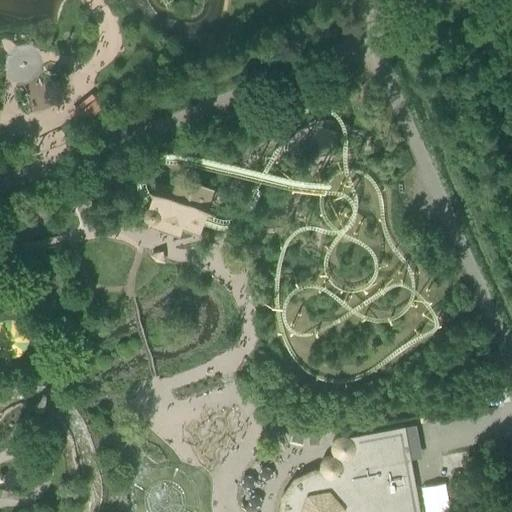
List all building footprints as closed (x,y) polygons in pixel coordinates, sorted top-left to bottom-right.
[(152,198),(149,207),(148,208),(146,209),(145,210),(144,211),(144,213),(143,214),(143,216),(143,218),(144,219),(145,220),(146,222),(147,223),(149,223),(150,224),(152,224),(154,223),(155,223),(156,222),(158,221),(159,219),(159,217),(160,217),(158,223),(162,224),(163,222),(164,219),(192,228),(199,230),(202,219),(208,202),(174,191),(157,185),(152,198)] [(45,401),(45,399),(45,398),(45,396),(45,394),(46,392),(46,391),(45,390),(44,390),(43,391),(42,392),(41,394),(40,395),(38,397),(37,398),(36,399),(36,401),(36,402),(37,404),(38,405),(39,406),(40,406),(42,406),(43,405),(44,404),(45,403),(45,401)] [(420,511),(413,470),(405,425),(349,435),(345,434),(343,434),(341,434),(339,434),(338,435),(336,436),(335,437),(334,439),(333,440),(332,442),(331,444),(333,452),(334,453),(335,455),(336,456),(335,455),(333,455),(331,455),(329,455),(327,456),(326,457),(324,458),(323,459),(322,461),(321,462),(320,464),(320,466),(320,468),(320,470),(321,471),(322,473),(323,474),(324,476),(326,477),(327,478),(329,478),(331,478),(333,478),(335,478),(336,477),(338,476),(340,475),(341,474),(342,472),(341,474),(341,476),(341,477),(342,479),(343,481),(344,482),(345,484),(346,485),(348,485),(350,486),(351,486),(353,486),(355,486),(356,485),(358,484),(362,511),(420,511)] [(300,438),(302,430),(291,427),(288,435),(300,438)] [(320,470),(320,468),(312,468),(296,476),(282,494),(280,511),(362,511),(358,484),(356,485),(355,486),(353,486),(351,486),(350,486),(348,485),(346,485),(345,484),(344,482),(343,481),(342,479),(341,477),(341,476),(341,474),(342,472),(341,474),(340,475),(338,476),(336,477),(335,478),(333,478),(331,478),(329,478),(327,478),(326,477),(324,476),(323,474),(322,473),(321,471),(320,470)]
